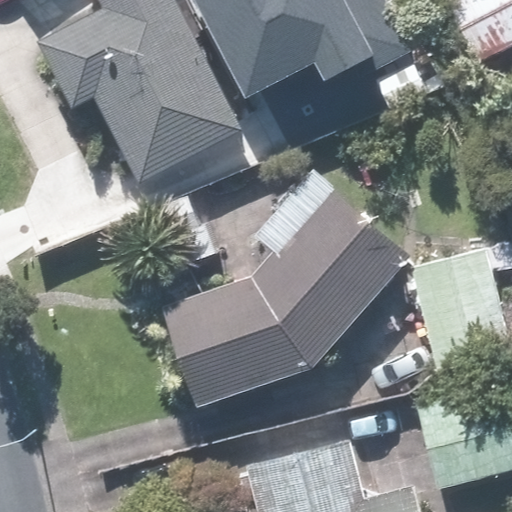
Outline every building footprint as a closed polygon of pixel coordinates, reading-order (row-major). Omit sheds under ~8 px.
[(77,0),(57,10),(147,187),(263,129),(197,0),(77,0)] [(214,0),(258,77),(328,39),(340,62),(383,38),(393,56),(424,39),(402,0),(214,0)] [(511,47),(511,0),(455,0),(487,61),(511,47)] [(175,303),(210,402),(320,363),(419,255),(344,186),(267,269),(175,303)] [(511,322),(496,249),(418,266),(439,368),(511,352),(511,322)] [(511,382),(423,400),(439,485),(511,470),(511,382)] [(432,511),(425,480),(373,492),(360,438),(256,463),(267,511),(432,511)]
